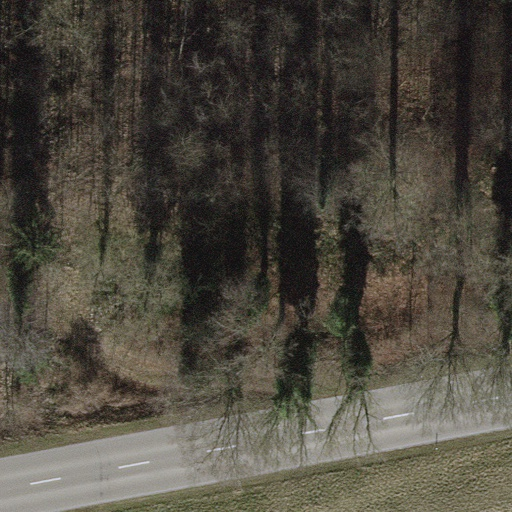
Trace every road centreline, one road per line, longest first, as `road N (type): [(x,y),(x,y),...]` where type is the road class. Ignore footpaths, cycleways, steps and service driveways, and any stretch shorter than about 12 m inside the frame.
road 1 (tertiary): [(0,494),(511,396)]
road 2 (track): [(287,439),(65,322),(0,306)]
